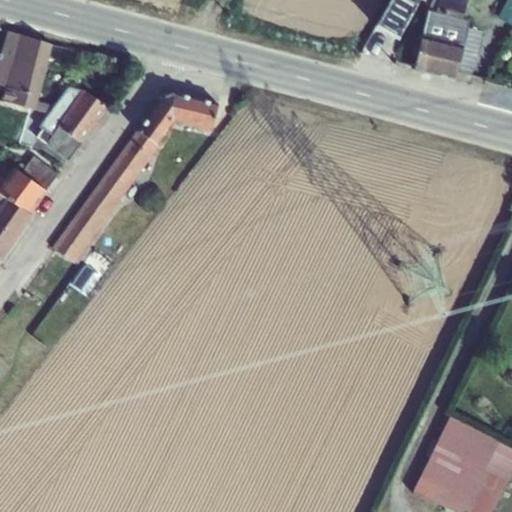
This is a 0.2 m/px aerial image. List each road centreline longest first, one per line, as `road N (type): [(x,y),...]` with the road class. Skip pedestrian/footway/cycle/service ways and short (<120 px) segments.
road 1 (secondary): [(511,134),(177,45)]
road 2 (unclassified): [(177,45),(0,296)]
road 3 (secondary): [(177,45),(9,0)]
